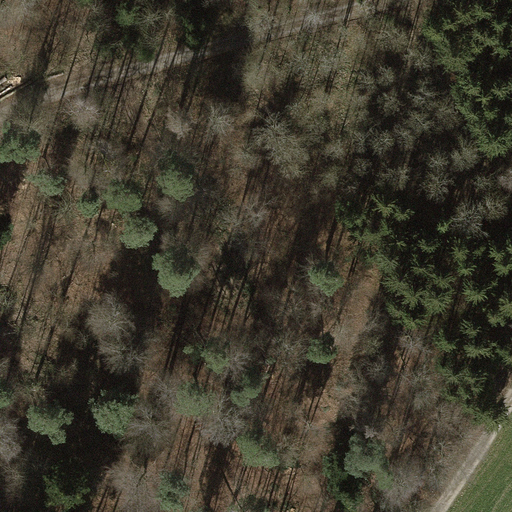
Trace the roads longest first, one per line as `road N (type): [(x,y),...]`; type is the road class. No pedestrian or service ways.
road 1 (track): [(381,0),(65,87),(0,113)]
road 2 (track): [(439,511),(511,397)]
